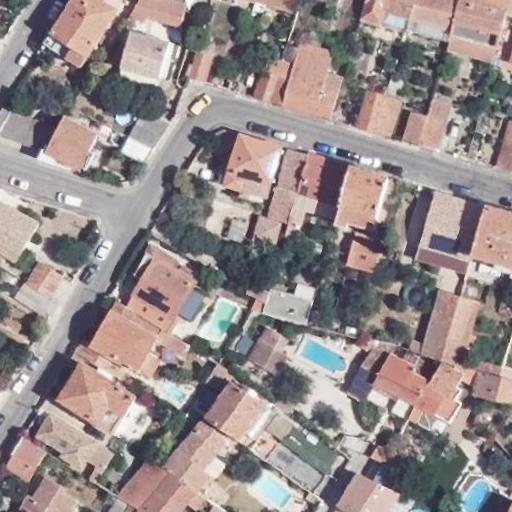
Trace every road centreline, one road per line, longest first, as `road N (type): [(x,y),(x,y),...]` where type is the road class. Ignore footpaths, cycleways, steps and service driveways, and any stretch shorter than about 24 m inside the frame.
road 1 (residential): [(511,196),(206,106),(131,219)]
road 2 (residential): [(0,437),(131,219)]
road 3 (residential): [(0,175),(131,219)]
